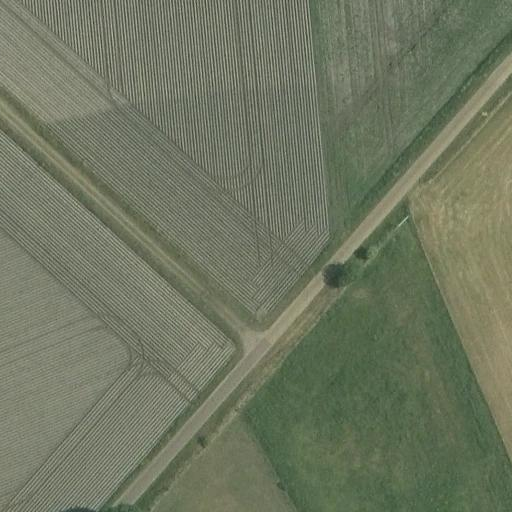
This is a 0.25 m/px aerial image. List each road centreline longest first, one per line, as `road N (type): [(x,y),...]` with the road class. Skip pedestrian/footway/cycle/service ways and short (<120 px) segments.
road 1 (unclassified): [(116,511),(511,61)]
road 2 (track): [(0,105),(260,347)]
